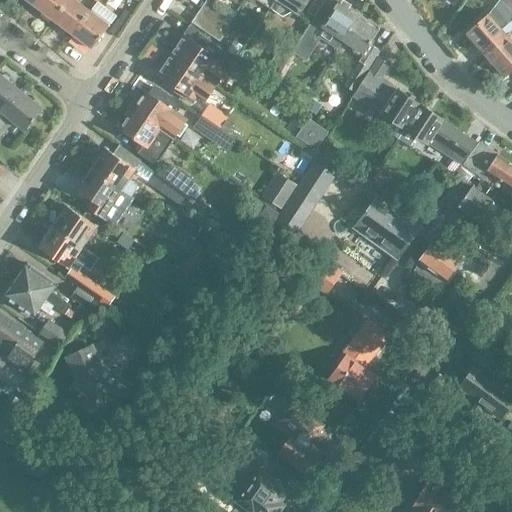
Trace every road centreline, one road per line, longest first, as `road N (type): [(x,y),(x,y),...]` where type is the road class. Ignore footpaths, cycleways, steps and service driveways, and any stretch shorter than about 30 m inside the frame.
road 1 (unclassified): [(325,511),(511,254)]
road 2 (residential): [(511,120),(449,74),(390,0)]
road 3 (residential): [(0,234),(81,108)]
road 4 (residential): [(81,108),(156,0)]
